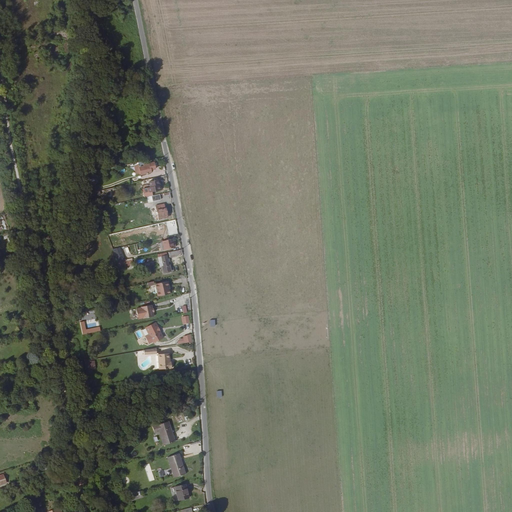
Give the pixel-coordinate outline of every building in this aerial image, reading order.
[(140,171),(140,172),(150,170),(149,167),(154,166),(153,160),(143,162),(142,159),(137,160),(138,162),(140,171)] [(159,189),(157,179),(149,181),(150,191),(159,189)] [(156,219),(167,217),(164,203),(153,205),(156,219)] [(163,242),(164,249),(164,250),(175,248),(173,239),(163,241),(163,242)] [(112,248),(117,262),(125,261),(120,246),(112,248)] [(169,266),(166,253),(158,254),(159,257),(162,257),(164,268),(163,268),(164,273),(171,272),(170,265),(169,266)] [(117,262),(122,274),(123,274),(122,266),(133,264),(132,260),(125,261),(117,262)] [(168,286),(167,281),(155,284),(157,296),(169,294),(167,286),(168,286)] [(141,308),(143,317),(143,318),(154,316),(153,311),(152,308),(151,304),(141,306),(141,308)] [(155,322),(154,323),(161,338),(162,337),(155,322)] [(161,338),(154,323),(145,327),(152,342),(161,338)] [(147,345),(152,342),(145,327),(136,332),(142,344),(147,345)] [(177,344),(192,341),(190,334),(186,335),(183,336),(183,339),(178,339),(179,340),(177,341),(177,344)] [(171,362),(169,362),(168,359),(169,359),(168,354),(156,356),(159,371),(172,368),(171,362)] [(96,359),(86,360),(87,368),(96,367),(96,359)] [(163,446),(175,442),(169,422),(153,427),(154,433),(159,431),(163,446)] [(185,475),(179,455),(167,458),(173,479),(185,475)] [(144,465),(150,482),(155,481),(149,464),(144,465)] [(188,497),(184,483),(174,486),(178,500),(188,497)]
